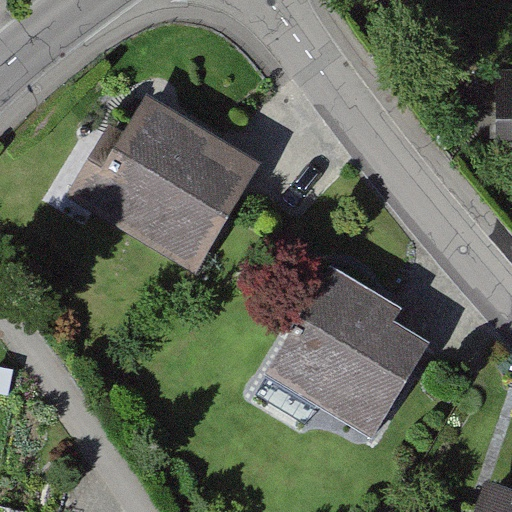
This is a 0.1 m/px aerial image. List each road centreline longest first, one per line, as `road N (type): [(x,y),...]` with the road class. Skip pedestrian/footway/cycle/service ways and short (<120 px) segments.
road 1 (residential): [(511,304),(397,172),(269,0)]
road 2 (tertiary): [(0,76),(93,0)]
